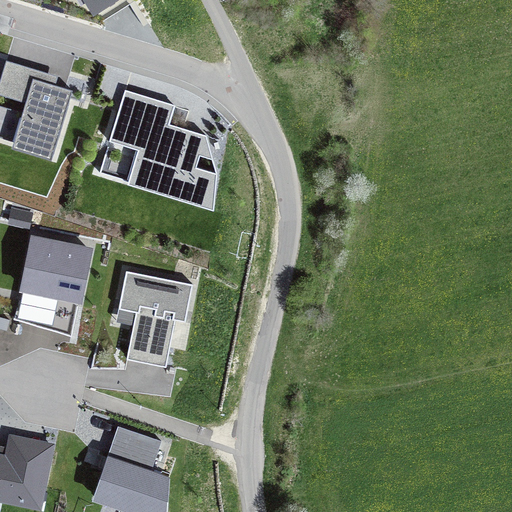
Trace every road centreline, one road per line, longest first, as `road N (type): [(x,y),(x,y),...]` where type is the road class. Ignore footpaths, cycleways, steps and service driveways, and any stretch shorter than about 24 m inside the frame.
road 1 (residential): [(254,102),(283,154),(288,248),(248,453),(256,511)]
road 2 (residential): [(254,102),(215,78),(0,12)]
road 3 (residential): [(0,378),(195,433)]
